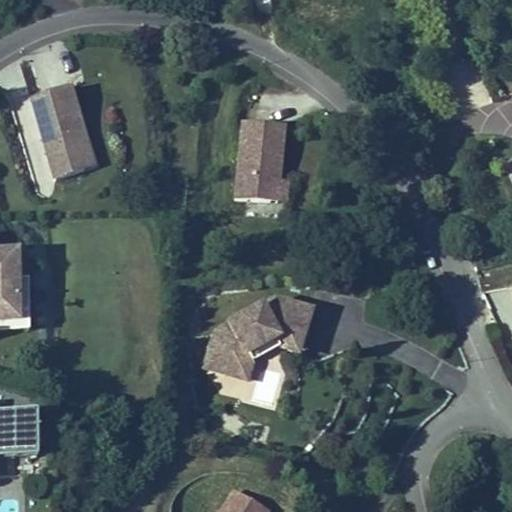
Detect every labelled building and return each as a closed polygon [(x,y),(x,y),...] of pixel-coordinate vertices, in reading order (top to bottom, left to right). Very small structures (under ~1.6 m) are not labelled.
[(56,177),(85,169),(78,143),(87,140),(72,85),(34,95),(56,177)] [(234,199),(268,202),(270,181),(279,181),(283,125),(240,122),(234,199)] [(78,143),(85,169),(94,167),(87,140),(78,143)] [(270,181),(268,202),(294,204),(295,183),(279,181),(270,181)] [(0,315),(23,315),(22,279),(22,248),(0,248),(0,315)] [(279,256),(219,287),(211,317),(249,329),(254,313),(283,298),(304,306),(316,269),(279,256)] [(23,315),(0,315),(0,323),(30,323),(30,278),(22,279),(23,315)] [(249,329),(211,317),(208,327),(252,340),(260,317),(282,305),(302,312),(304,306),(283,298),(254,313),(249,329)] [(263,370),(255,403),(275,408),(283,375),(263,370)] [(0,459),(38,459),(38,438),(45,438),(45,427),(38,427),(38,415),(0,415),(0,459)] [(264,511),(235,493),(223,511),(264,511)]
